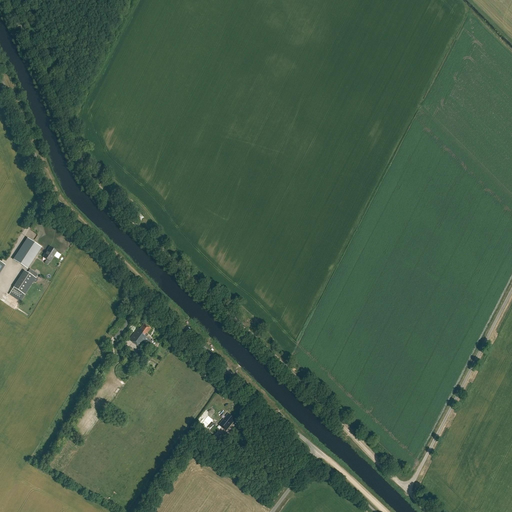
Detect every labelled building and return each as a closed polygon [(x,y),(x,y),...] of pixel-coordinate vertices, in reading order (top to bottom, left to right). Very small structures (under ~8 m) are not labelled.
[(41,248),(27,238),(13,260),(27,269),(41,248)] [(56,252),(49,247),(43,257),(47,260),(45,263),(47,265),(49,262),(50,262),(56,252)] [(13,288),(24,295),(35,278),(24,271),(13,288)] [(131,325),(121,318),(109,335),(119,342),(131,325)] [(150,329),(143,324),(139,329),(138,328),(129,340),(141,349),(145,342),(149,345),(150,344),(152,345),(150,348),(154,350),(158,344),(152,340),(152,341),(148,339),(146,338),(148,335),(146,334),(150,329)] [(235,420),(228,414),(219,425),(226,431),(235,420)]
